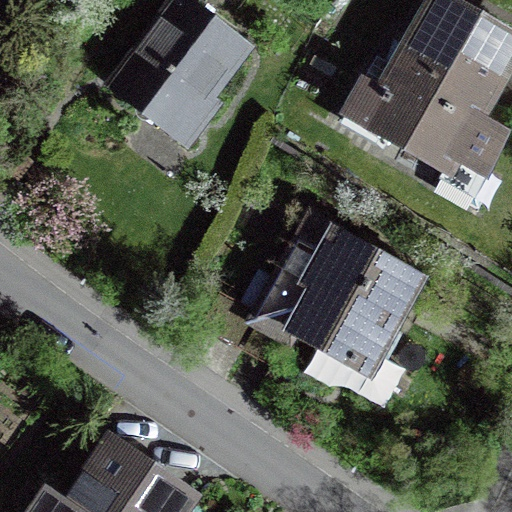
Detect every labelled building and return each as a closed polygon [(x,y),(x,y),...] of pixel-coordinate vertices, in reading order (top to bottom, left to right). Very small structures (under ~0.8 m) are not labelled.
[(244,48),(182,0),(179,0),(112,88),(185,144),(215,106),(205,98),(244,48)] [(505,134),(478,119),(511,58),(511,36),(446,0),(435,0),(384,92),(362,81),(345,113),(447,170),(438,187),(477,209),(494,178),(484,173),(505,134)] [(6,148),(0,155),(0,201),(2,203),(30,167),(6,148)] [(341,232),(311,215),(252,322),(289,342),(293,334),(356,368),(346,386),(384,407),(405,369),(385,358),(399,334),(390,330),(419,278),(340,234),(341,232)] [(49,494),(36,511),(183,511),(195,495),(111,438),(66,505),(49,494)]
